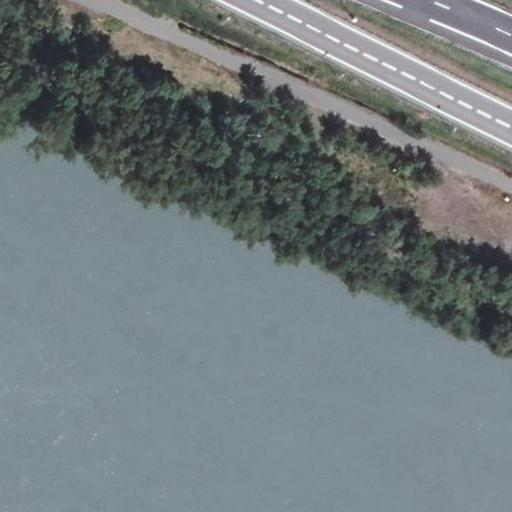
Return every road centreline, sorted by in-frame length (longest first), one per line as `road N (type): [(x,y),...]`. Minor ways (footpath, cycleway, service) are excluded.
road 1 (track): [(0,48),(382,252),(511,312)]
road 2 (trunk): [(258,0),(511,126)]
